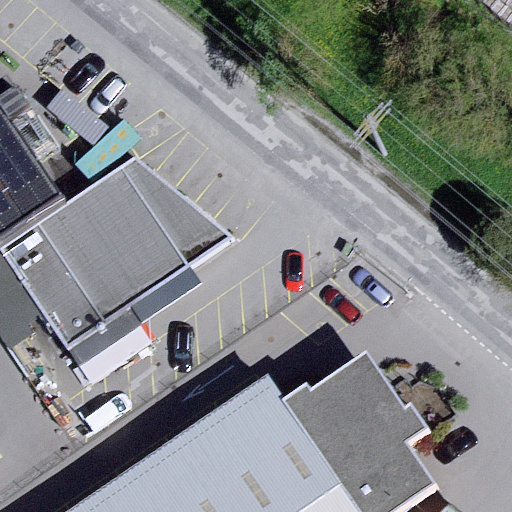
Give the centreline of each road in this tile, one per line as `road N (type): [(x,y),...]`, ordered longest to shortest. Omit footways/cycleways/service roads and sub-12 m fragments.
road 1 (tertiary): [(115,0),(511,322)]
road 2 (unknown): [(36,431),(322,167)]
